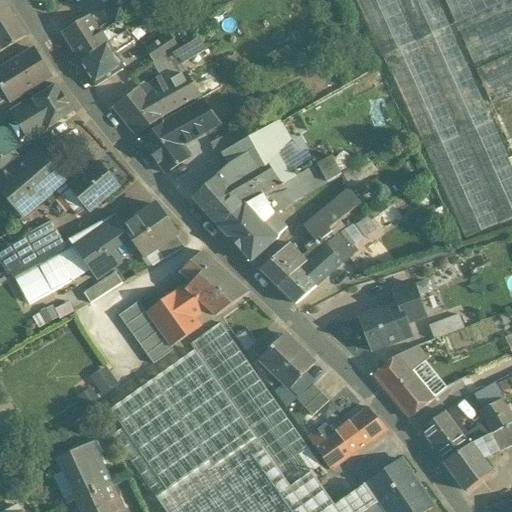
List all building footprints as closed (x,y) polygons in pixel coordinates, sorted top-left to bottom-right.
[(0,0),(0,51),(26,36),(4,0),(0,0)] [(437,0),(355,0),(381,58),(449,27),(437,0)] [(445,0),(456,24),(510,0),(445,0)] [(511,8),(461,31),(475,62),(511,45),(511,8)] [(91,14),(61,33),(79,61),(109,42),(103,32),(91,14)] [(121,21),(103,32),(109,42),(127,30),(121,21)] [(511,166),(449,27),(381,58),(466,238),(511,217),(511,166)] [(127,30),(109,42),(115,53),(122,49),(124,52),(134,46),(132,43),(134,41),(127,30)] [(171,34),(147,49),(156,62),(179,47),(171,34)] [(201,97),(192,82),(178,59),(198,46),(193,38),(179,47),(156,62),(150,66),(158,79),(142,88),(163,117),(201,97)] [(109,42),(79,61),(89,77),(95,87),(125,68),(115,53),(109,42)] [(34,50),(0,70),(0,85),(8,99),(10,102),(51,77),(34,50)] [(511,54),(478,70),(492,101),(511,92),(511,54)] [(212,70),(192,82),(201,97),(220,85),(212,70)] [(57,85),(14,112),(22,125),(31,140),(74,113),(57,85)] [(142,88),(116,108),(138,136),(163,117),(142,88)] [(511,99),(495,107),(509,139),(511,137),(511,99)] [(204,103),(166,123),(140,140),(166,174),(192,158),(183,146),(220,125),(204,103)] [(284,119),(220,155),(230,171),(219,178),(245,205),(282,184),(294,177),(275,150),(285,145),(283,141),(293,135),(284,119)] [(22,125),(0,138),(0,156),(2,159),(32,141),(31,140),(22,125)] [(211,143),(217,153),(248,135),(242,125),(211,143)] [(324,147),(313,153),(319,163),(330,157),(324,147)] [(66,182),(37,148),(0,179),(0,183),(26,215),(66,182)] [(330,157),(319,163),(329,183),(342,175),(341,173),(333,156),(330,157)] [(120,187),(99,163),(70,187),(71,189),(87,208),(90,212),(120,187)] [(294,177),(282,184),(289,200),(301,193),(304,197),(329,183),(319,163),(294,177)] [(358,165),(341,173),(342,175),(348,189),(349,190),(364,178),(358,165)] [(219,178),(195,199),(220,228),(245,205),(219,178)] [(282,184),(245,205),(278,239),(279,236),(286,228),(273,215),(292,205),(289,200),(282,184)] [(87,208),(71,189),(62,196),(78,215),(87,208)] [(348,189),(304,226),(316,241),(322,249),(335,238),(328,230),(360,204),(349,190),(348,189)] [(220,228),(219,228),(251,262),(278,239),(245,205),(220,228)] [(125,227),(140,249),(145,257),(157,249),(175,237),(177,235),(156,206),(125,227)] [(117,214),(70,241),(80,256),(86,252),(98,269),(104,265),(108,271),(140,249),(125,227),(117,214)] [(64,244),(52,222),(30,234),(43,256),(64,244)] [(175,237),(157,249),(165,260),(183,249),(175,237)] [(322,249),(309,261),(326,279),(343,264),(357,252),(343,237),(335,238),(322,249)] [(316,241),(304,251),(300,255),(307,262),(309,261),(322,249),(316,241)] [(290,245),(260,271),(277,288),(278,288),(307,262),(300,255),(290,245)] [(249,294),(203,252),(181,274),(192,285),(187,289),(209,311),(215,317),(249,294)] [(367,264),(357,252),(343,264),(353,276),(367,264)] [(307,262),(278,288),(295,304),(298,304),(326,279),(309,261),(307,262)] [(118,276),(82,297),(87,305),(123,284),(118,276)] [(415,285),(394,293),(398,304),(399,303),(407,323),(426,316),(415,285)] [(185,287),(147,313),(171,348),(203,326),(197,318),(209,311),(187,289),(185,287)] [(147,313),(139,303),(119,316),(154,365),(173,351),(171,348),(147,313)] [(398,304),(359,318),(372,351),(400,341),(395,328),(407,323),(399,303),(398,304)] [(459,315),(430,326),(435,340),(464,329),(459,315)] [(335,506),(312,473),(321,466),(221,323),(191,344),(196,351),(111,411),(123,429),(113,437),(156,499),(157,499),(165,511),(372,511),(383,505),(368,483),(335,506)] [(315,365),(284,335),(260,360),(290,390),(315,365)] [(405,352),(374,377),(409,419),(434,399),(405,364),(411,359),(405,352)] [(103,394),(119,383),(107,367),(92,377),(103,394)] [(329,402),(314,385),(297,400),(313,417),(329,402)] [(511,414),(504,399),(478,413),(490,434),(511,422),(511,414)] [(320,423),(335,410),(329,403),(314,416),(320,423)] [(335,432),(315,448),(331,471),(388,431),(367,407),(335,432)] [(470,445),(445,412),(421,430),(445,462),(470,445)] [(327,422),(308,438),(315,448),(335,432),(327,422)] [(511,423),(492,435),(471,446),(481,459),(511,443),(511,423)] [(94,442),(57,459),(76,500),(111,484),(98,457),(100,456),(94,442)] [(445,462),(445,463),(467,492),(492,473),(481,459),(471,446),(470,445),(445,462)] [(401,460),(368,483),(383,505),(387,511),(425,511),(431,509),(410,478),(412,476),(401,460)] [(111,484),(76,500),(82,511),(127,511),(126,510),(124,511),(111,484)]
